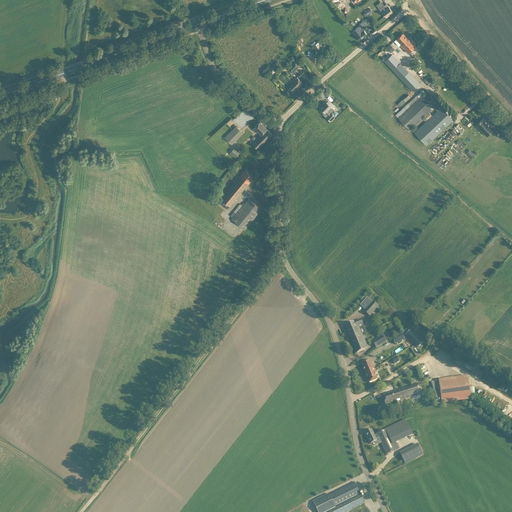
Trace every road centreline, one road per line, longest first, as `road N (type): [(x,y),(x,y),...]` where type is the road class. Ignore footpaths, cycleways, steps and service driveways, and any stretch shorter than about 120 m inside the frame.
road 1 (unclassified): [(385,511),(361,462),(330,322),(282,252),(275,125)]
road 2 (track): [(80,511),(282,252)]
road 3 (secondary): [(0,97),(197,24)]
road 4 (unclassified): [(275,125),(406,5)]
road 5 (track): [(406,5),(511,114)]
road 6 (unclassified): [(275,125),(220,77),(197,24)]
